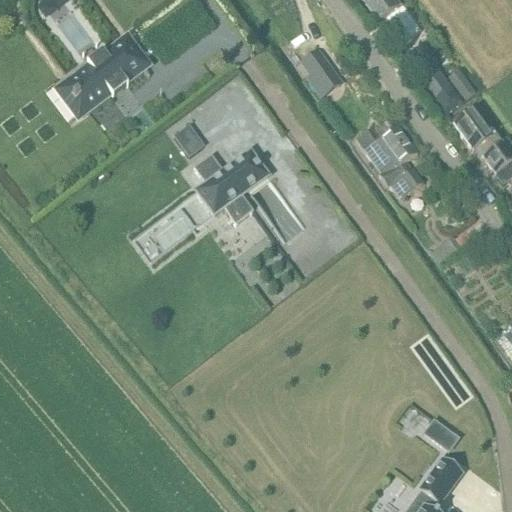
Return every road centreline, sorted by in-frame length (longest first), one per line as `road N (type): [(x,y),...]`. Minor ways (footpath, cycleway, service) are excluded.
road 1 (residential): [(511,504),(494,409),(244,68)]
road 2 (unclassified): [(511,247),(332,0)]
